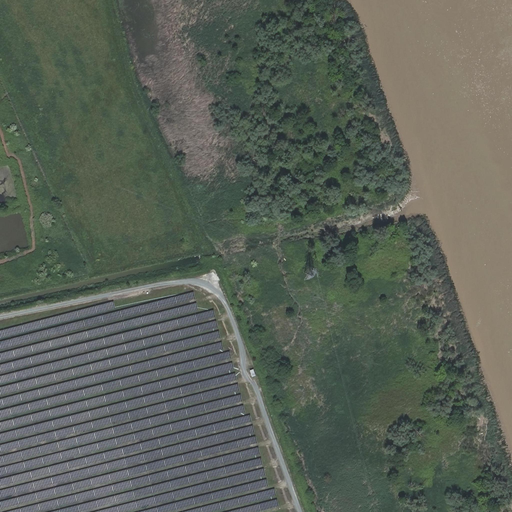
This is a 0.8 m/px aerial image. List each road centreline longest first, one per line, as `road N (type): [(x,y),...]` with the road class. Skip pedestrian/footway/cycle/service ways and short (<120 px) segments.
road 1 (track): [(301,511),(245,376),(228,307),(214,288),(181,281),(0,316)]
road 2 (track): [(0,511),(275,439)]
road 3 (track): [(0,488),(267,419)]
road 4 (track): [(0,465),(260,398)]
road 5 (track): [(0,442),(249,379)]
road 6 (track): [(0,419),(243,357)]
road 7 (track): [(0,396),(237,335)]
road 8 (track): [(0,374),(230,315)]
road 9 (track): [(0,351),(219,295)]
road 10 (track): [(84,511),(282,461)]
